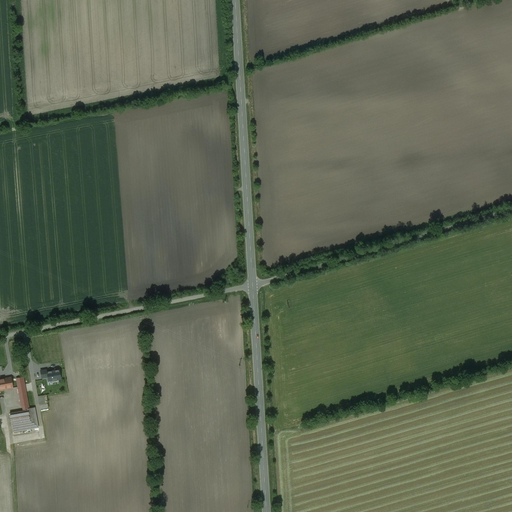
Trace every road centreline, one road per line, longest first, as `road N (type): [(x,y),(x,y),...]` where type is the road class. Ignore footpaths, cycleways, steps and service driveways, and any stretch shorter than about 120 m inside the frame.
road 1 (secondary): [(252,286),(235,0)]
road 2 (unclassified): [(511,210),(252,286)]
road 3 (unclassified): [(0,337),(252,286)]
road 4 (secondary): [(266,511),(252,286)]
